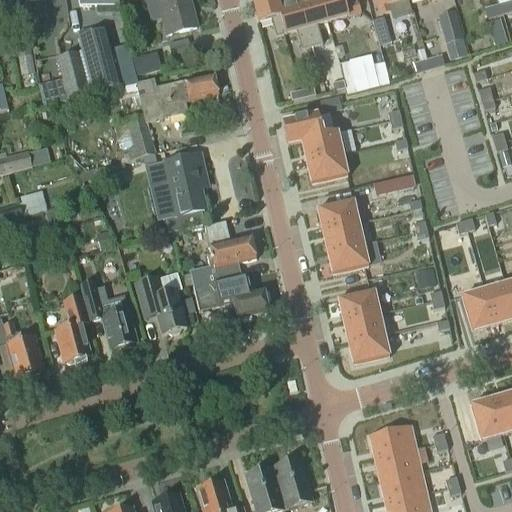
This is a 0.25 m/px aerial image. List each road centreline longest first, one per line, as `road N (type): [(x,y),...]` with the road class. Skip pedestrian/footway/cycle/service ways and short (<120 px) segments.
road 1 (residential): [(311,339),(230,0)]
road 2 (residential): [(0,510),(324,418)]
road 3 (residential): [(0,421),(311,339)]
road 4 (residential): [(324,418),(511,361)]
